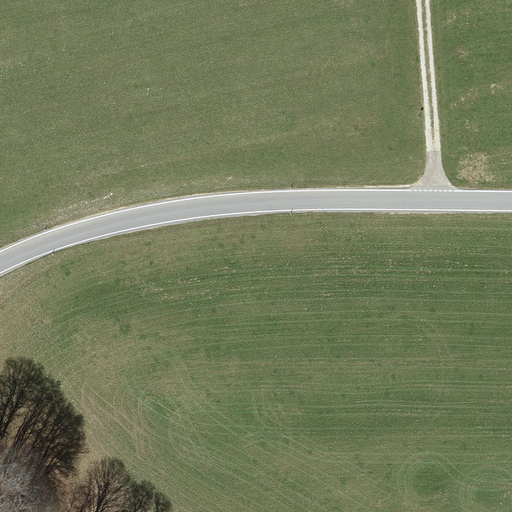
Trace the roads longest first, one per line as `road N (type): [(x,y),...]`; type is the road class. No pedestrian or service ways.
road 1 (unclassified): [(511,205),(243,211),(107,227),(0,266)]
road 2 (track): [(432,203),(419,0)]
